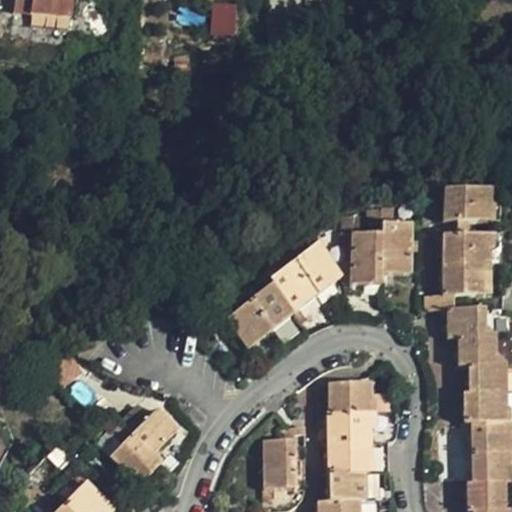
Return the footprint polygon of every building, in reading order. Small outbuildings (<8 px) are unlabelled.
[(65,0),(8,0),(6,18),(62,25),(65,0)] [(211,3),(210,35),(235,36),(236,4),(211,3)] [(439,226),(452,226),(465,226),(485,226),(485,197),(439,197),(439,226)] [(452,226),(452,240),(465,239),(465,226),(452,226)] [(378,240),(347,240),(348,287),(377,287),(377,277),(407,277),(406,231),(378,231),(378,240)] [(465,239),(452,240),(439,240),(439,299),(422,299),(422,307),(426,312),(445,312),(445,340),(456,340),(456,369),(467,369),(466,396),(462,396),(462,426),(468,427),(469,487),(465,486),(463,511),(500,511),(501,487),(509,487),(508,427),(502,427),(502,369),(491,369),(491,340),(482,340),(481,312),(500,312),(499,299),(486,299),(486,239),(465,239)] [(338,282),(313,249),(265,286),(268,290),(223,324),(245,353),(338,282)] [(511,338),(502,340),(511,426),(511,338)] [(0,394),(15,371),(0,362),(0,394)] [(356,511),(356,504),(362,503),(363,476),(369,476),(368,445),(368,385),(327,385),(327,414),(325,414),(326,503),(316,504),(316,511),(356,511)] [(175,434),(154,414),(108,461),(137,488),(158,467),(151,459),(175,434)] [(293,491),(293,435),(303,435),(303,429),(277,429),(277,444),(261,444),(262,501),(269,502),(270,491),(293,491)] [(368,445),(369,476),(387,476),(386,446),(368,445)] [(108,511),(83,486),(57,511),(108,511)]
